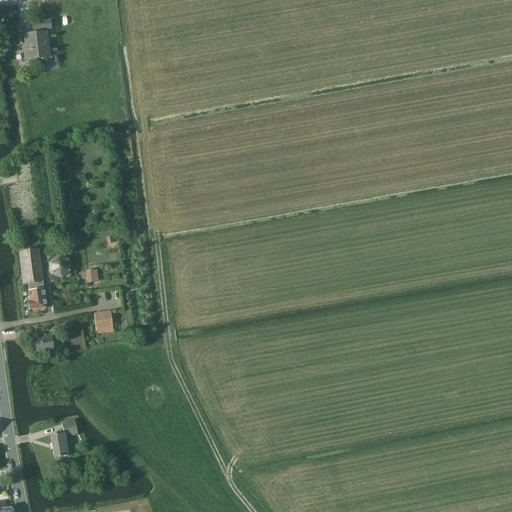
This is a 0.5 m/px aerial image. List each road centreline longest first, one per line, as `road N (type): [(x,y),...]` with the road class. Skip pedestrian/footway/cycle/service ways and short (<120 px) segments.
road 1 (track): [(255,511),(228,477),(169,356),(145,124)]
road 2 (tertiary): [(22,511),(0,366)]
